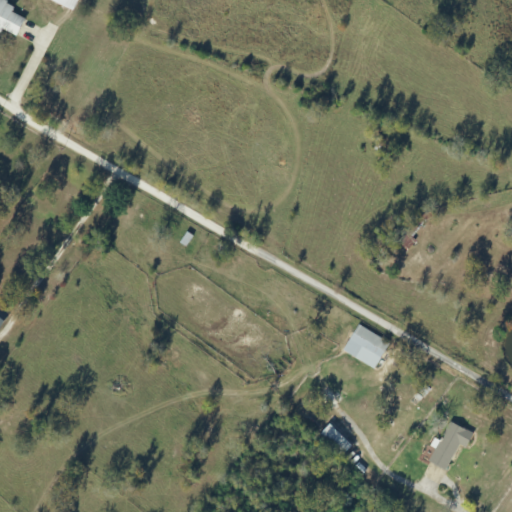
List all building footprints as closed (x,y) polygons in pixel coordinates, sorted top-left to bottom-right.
[(21,19),(10,15),(14,4),(2,0),(0,0),(0,32),(0,31),(15,36),(21,19)] [(44,0),(72,12),(77,0),(44,0)] [(393,242),(406,252),(414,243),(409,238),(419,226),(411,220),(393,242)] [(372,371),(388,345),(356,326),(341,352),(372,371)] [(471,434),(445,423),(428,465),(447,472),(457,448),(464,451),(471,434)] [(349,448),(327,426),(316,436),(338,458),(349,448)]
